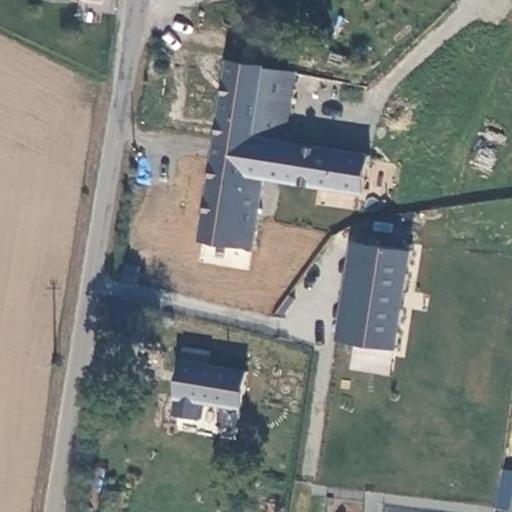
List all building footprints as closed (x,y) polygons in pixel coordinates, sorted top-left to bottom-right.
[(230,51),(199,250),(233,256),(236,240),(254,240),(263,182),(250,180),(252,168),(265,169),(366,184),(371,145),(285,133),(296,63),(230,51)] [(263,182),(265,169),(252,168),(250,180),(263,182)] [(337,333),(357,336),(371,235),(352,231),(337,333)] [(397,342),(402,304),(412,242),(371,235),(357,336),(397,342)] [(425,307),(402,304),(397,342),(420,345),(425,307)] [(182,356),(177,391),(202,395),(246,402),(251,364),(212,359),(213,345),(188,340),(185,356),(182,356)] [(199,413),(202,395),(177,391),(174,410),(199,413)] [(407,406),(393,447),(443,462),(455,421),(407,406)] [(511,470),(502,468),(493,505),(511,509),(511,470)]
